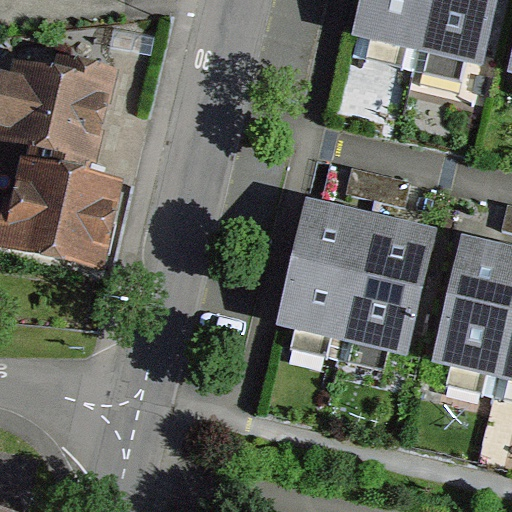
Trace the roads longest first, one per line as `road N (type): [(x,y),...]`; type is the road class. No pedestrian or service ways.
road 1 (residential): [(138,423),(231,0)]
road 2 (residential): [(0,393),(138,423)]
